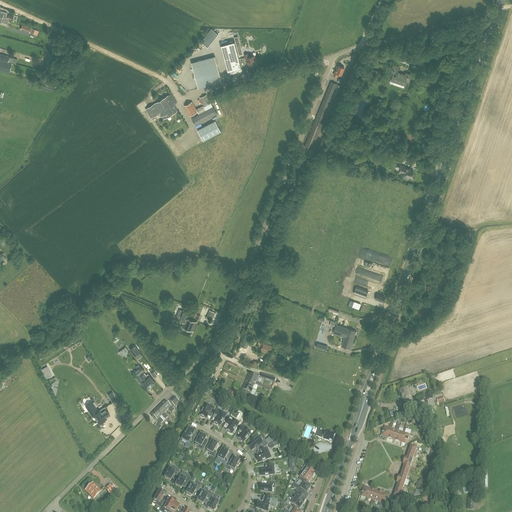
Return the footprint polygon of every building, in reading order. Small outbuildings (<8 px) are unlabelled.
[(6,17),(0,15),(0,21),(1,22),(1,21),(8,23),(9,19),(7,18),(7,17),(6,17)] [(201,42),(205,45),(213,35),(216,37),(218,34),(211,29),(201,42)] [(234,38),(239,55),(243,54),(238,37),(234,38)] [(228,72),(229,71),(230,75),(243,71),(235,41),(221,45),(226,66),(228,72)] [(0,59),(3,61),(8,62),(9,56),(0,53),(0,59)] [(380,62),(386,60),(387,60),(385,53),(378,55),(380,62)] [(256,60),(254,56),(249,57),(248,54),(244,54),(246,58),(247,58),(249,66),(258,64),(257,60),(256,60)] [(215,57),(192,63),(198,88),(222,82),(215,57)] [(43,72),(52,74),(56,60),(47,58),(43,72)] [(12,63),(8,62),(3,61),(0,59),(0,69),(0,70),(9,72),(12,63)] [(407,79),(410,80),(412,74),(406,72),(405,75),(397,72),(399,67),(393,65),(390,72),(393,73),(391,79),(395,81),(395,82),(401,84),(402,81),(406,83),(407,79)] [(337,68),(334,75),(337,77),(338,74),(342,75),(344,68),(339,66),(338,68),(337,68)] [(325,117),(328,118),(342,86),(331,82),(304,147),(312,150),(325,117)] [(160,113),(163,120),(177,111),(174,105),(177,103),(171,94),(146,109),(151,118),(160,113)] [(211,103),(207,95),(199,98),(203,106),(211,103)] [(196,109),(192,102),(185,106),(190,116),(198,112),(196,109)] [(196,109),(199,115),(206,111),(203,106),(196,109)] [(214,107),(206,111),(199,115),(192,119),(195,126),(217,114),(214,107)] [(215,120),(197,130),(203,140),(222,130),(216,120),(215,120)] [(410,171),(411,169),(401,166),(400,170),(403,170),(402,171),(405,172),(404,176),(404,177),(407,178),(408,177),(413,178),(414,178),(415,176),(414,175),(413,175),(414,172),(410,171)] [(368,291),(356,286),(354,294),(365,298),(368,291)] [(377,293),(375,299),(383,302),(385,296),(377,293)] [(183,322),(182,326),(194,331),(197,322),(188,318),(190,313),(183,310),(179,320),(183,322)] [(209,310),(206,317),(212,320),(215,313),(209,310)] [(333,333),(344,337),(353,340),(356,331),(347,328),(347,329),(336,325),(333,333)] [(350,349),(353,340),(344,337),(342,346),(350,349)] [(266,354),(268,349),(271,350),(273,346),(263,344),(260,352),(266,354)] [(134,356),(139,353),(134,346),(129,350),(134,356)] [(119,352),(122,355),(128,350),(126,347),(119,352)] [(47,366),(41,369),(46,378),(49,377),(47,374),(50,372),(47,366)] [(151,385),(155,382),(148,374),(146,375),(143,371),(144,370),(140,367),(139,368),(141,369),(138,371),(141,374),(151,385)] [(252,375),(249,374),(247,379),(256,383),(256,382),(258,378),(257,377),(258,375),(253,373),(252,375)] [(141,374),(140,375),(140,376),(139,377),(137,379),(141,384),(143,383),(148,389),(151,385),(141,374)] [(261,384),(256,382),(256,383),(247,379),(244,384),(253,388),(255,384),(260,387),(261,384)] [(251,393),(253,388),(244,384),(242,389),(246,391),(244,393),(250,396),(251,393)] [(404,403),(412,400),(408,388),(406,388),(405,388),(404,388),(403,388),(403,389),(402,389),(401,390),(400,390),(404,403)] [(236,393),(230,391),(226,400),(232,402),(236,393)] [(174,396),(169,401),(175,406),(179,402),(174,396)] [(182,399),(177,405),(182,409),(187,403),(182,399)] [(425,407),(422,399),(414,402),(417,410),(425,407)] [(92,402),(87,405),(90,410),(89,411),(93,417),(94,416),(99,423),(104,420),(107,418),(106,417),(110,415),(105,407),(98,411),(95,407),(97,406),(94,401),(92,403),(92,402)] [(161,405),(166,411),(168,409),(172,413),(175,410),(171,407),(165,401),(161,405)] [(206,419),(209,412),(213,414),(215,408),(206,403),(203,409),(202,409),(201,412),(202,412),(200,416),(201,416),(200,417),(204,419),(204,418),(206,419)] [(164,413),(166,411),(161,405),(156,410),(162,416),(165,420),(168,417),(164,413)] [(214,416),(217,418),(214,423),(215,423),(214,424),(217,426),(218,425),(220,426),(227,414),(218,409),(214,416)] [(161,424),(163,422),(165,420),(162,416),(156,410),(151,415),(157,420),(161,424)] [(227,422),(230,424),(226,430),(228,432),(231,434),(232,434),(240,422),(231,417),(227,422)] [(384,426),(381,436),(388,438),(391,428),(392,428),(393,425),(390,424),(389,428),(384,426)] [(239,432),(241,434),(238,438),(239,439),(238,440),(241,442),(242,441),(244,443),(251,434),(247,431),(249,429),(244,425),(239,432)] [(388,438),(395,440),(398,430),(399,431),(399,428),(396,427),(395,430),(392,428),(391,428),(388,438)] [(194,440),(191,439),(195,432),(189,428),(185,436),(184,435),(182,439),(187,442),(185,447),(189,449),(194,440)] [(403,432),(400,442),(406,444),(410,434),(405,433),(406,429),(404,428),(402,432),(403,432)] [(324,440),(329,441),(330,442),(331,442),(332,442),(333,442),(335,435),(327,432),(318,429),(316,436),(324,439),(324,440)] [(403,432),(402,432),(399,431),(398,430),(395,440),(400,442),(403,432)] [(203,444),(206,440),(207,437),(201,434),(198,439),(197,439),(195,442),(196,443),(195,445),(199,447),(198,448),(203,451),(206,446),(203,444)] [(256,448),(257,448),(260,450),(268,445),(265,441),(263,443),(259,438),(260,437),(257,434),(256,435),(253,437),(255,439),(251,442),(252,443),(248,446),(252,451),(256,448)] [(270,448),(281,444),(277,440),(275,441),(269,445),(270,448)] [(209,445),(207,449),(208,449),(207,451),(210,453),(209,455),(214,458),(217,452),(214,451),(218,444),(212,441),(209,446),(209,445)] [(299,451),(306,456),(311,449),(305,444),(304,444),(300,441),(295,447),(300,451),(299,451)] [(408,452),(416,455),(417,451),(416,451),(417,448),(411,446),(408,452)] [(220,453),(218,456),(219,457),(217,459),(221,461),(220,463),(225,466),(228,460),(225,459),(229,452),(227,451),(228,450),(224,448),(224,449),(223,449),(220,454),(220,453)] [(261,454),(258,456),(256,457),(255,458),(257,461),(258,461),(259,463),(262,462),(263,463),(266,461),(266,460),(272,458),(267,448),(260,451),(261,454)] [(414,458),(416,455),(408,452),(406,458),(413,460),(413,458),(414,458)] [(239,463),(240,461),(239,461),(240,460),(236,458),(236,459),(234,458),(230,464),(228,463),(225,468),(230,471),(231,469),(234,471),(237,466),(238,466),(240,463),(239,463)] [(403,464),(404,465),(410,467),(413,460),(406,458),(405,458),(403,464)] [(266,465),(266,469),(260,469),(261,472),(260,472),(260,476),(261,476),(265,476),(265,477),(269,476),(269,475),(275,475),(274,464),(266,465)] [(305,470),(303,472),(312,479),(315,474),(310,470),(312,468),(306,464),(303,468),(305,470)] [(402,471),(409,473),(411,470),(409,469),(410,467),(404,465),(402,471)] [(174,474),(177,476),(180,470),(174,467),(173,469),(170,467),(169,469),(168,469),(166,472),(167,473),(164,478),(170,481),(174,474)] [(312,479),(303,472),(299,477),(300,478),(299,480),(302,482),(304,484),(307,485),(308,483),(309,483),(312,479)] [(181,489),(182,486),(185,482),(187,483),(190,478),(185,475),(184,477),(181,475),(180,477),(179,477),(177,480),(178,480),(175,485),(181,489)] [(406,479),(400,477),(399,477),(397,483),(398,484),(404,486),(406,479)] [(463,487),(460,488),(460,489),(461,491),(462,493),(464,493),(464,494),(477,490),(477,488),(480,487),(479,481),(475,482),(475,481),(462,485),(463,487)] [(260,485),(260,488),(261,489),(260,491),(272,493),(274,493),(275,489),(275,482),(269,482),(269,485),(261,484),(261,485),(260,485)] [(305,491),(307,493),(311,488),(307,485),(304,484),(302,482),(299,487),(295,484),(293,487),(297,490),(303,494),(305,491)] [(93,483),(85,490),(93,499),(101,491),(93,483)] [(104,488),(110,495),(115,490),(110,483),(104,488)] [(188,488),(189,488),(186,493),(187,494),(186,494),(189,496),(190,495),(192,496),(195,490),(198,491),(201,486),(196,483),(195,485),(192,483),(190,485),(190,484),(188,488)] [(404,486),(398,484),(396,490),(403,492),(404,489),(403,488),(404,486)] [(370,488),(364,486),(361,496),(366,498),(364,501),(367,502),(368,498),(367,498),(370,488)] [(368,498),(372,500),(373,500),(377,491),(370,488),(367,498),(368,498)] [(301,496),(303,494),(297,490),(294,495),(296,496),(294,498),(303,505),(307,500),(301,496)] [(403,492),(396,490),(394,496),(400,498),(401,496),(402,496),(403,492)] [(206,497),(209,499),(212,493),(207,491),(206,492),(203,491),(201,493),(200,492),(199,495),(199,496),(197,501),(202,504),(206,497)] [(371,502),(374,503),(375,501),(379,502),(380,502),(383,493),(377,491),(373,500),(372,500),(371,502)] [(155,505),(160,508),(164,502),(161,501),(164,495),(159,492),(156,496),(155,496),(153,499),(154,500),(153,501),(156,503),(155,505)] [(212,493),(209,499),(208,500),(211,502),(207,509),(213,511),(214,510),(215,511),(217,507),(216,507),(219,501),(215,499),(217,496),(212,493)] [(380,502),(379,502),(378,506),(380,507),(381,503),(386,505),(389,495),(383,493),(380,502)] [(276,506),(278,501),(272,499),(264,497),(262,503),(259,502),(256,509),(266,511),(267,511),(271,504),(276,506)] [(297,508),(300,510),(303,505),(294,498),(291,503),(292,504),(290,506),(293,509),(295,510),(297,508)] [(164,502),(160,508),(159,511),(160,511),(163,511),(164,510),(167,511),(173,502),(172,501),(169,499),(166,504),(164,502)] [(133,505),(129,510),(131,511),(138,505),(134,501),(131,504),(133,505)] [(176,511),(179,506),(178,505),(178,504),(175,502),(174,503),(173,502),(167,511),(176,511)]
